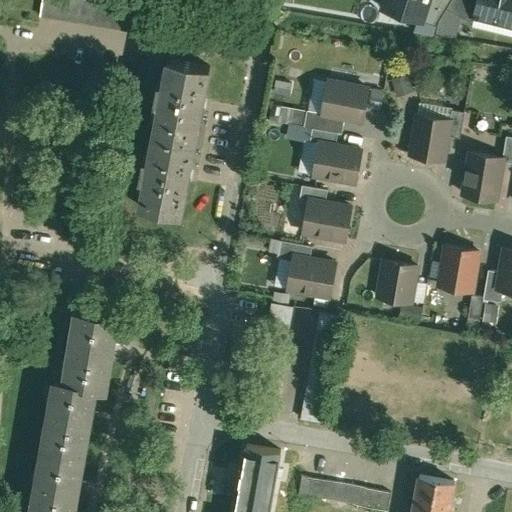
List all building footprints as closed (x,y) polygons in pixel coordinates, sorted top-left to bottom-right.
[(154,5),(121,0),(43,0),(42,12),(150,30),(154,5)] [(387,0),(422,11),(425,0),(387,0)] [(425,0),(422,11),(437,19),(448,6),(451,0),(425,0)] [(478,0),(451,0),(448,6),(465,16),(475,19),(477,13),(475,12),(478,0)] [(511,0),(478,0),(475,12),(477,13),(511,21),(511,0)] [(155,129),(197,137),(203,106),(205,106),(206,96),(205,95),(212,63),(170,54),(165,82),(161,81),(157,98),(161,99),(155,129)] [(370,84),(331,77),(324,110),(364,117),(370,84)] [(466,108),(454,106),(452,117),(453,117),(450,132),(462,134),(466,108)] [(324,115),(294,110),(292,121),(314,125),(323,126),(324,115)] [(452,117),(419,111),(412,150),(446,156),(450,132),(453,117),(452,117)] [(323,126),(314,125),(312,137),(322,139),(322,138),(338,141),(340,129),(323,126)] [(197,137),(155,129),(149,158),(145,157),(142,174),(146,174),(141,202),(183,210),(190,176),(191,176),(193,165),(192,165),(197,137)] [(338,141),(322,138),(322,139),(316,172),(357,179),(363,146),(338,141)] [(504,154),(472,148),(465,189),(498,195),(505,158),(505,154),(504,154)] [(329,186),(304,182),(302,195),(311,196),(312,195),(327,198),(329,186)] [(327,198),(312,195),(311,196),(306,229),(347,236),(353,203),(327,198)] [(481,248),(447,242),(440,282),(474,288),(481,248)] [(511,245),(506,245),(502,269),(499,284),(505,285),(511,286),(511,245)] [(337,259),(296,252),(290,285),(331,293),(337,259)] [(419,263),(386,257),(380,292),(413,298),(419,263)] [(502,269),(490,267),(485,294),(485,296),(503,299),(505,285),(499,284),(502,269)] [(161,282),(147,279),(143,303),(157,306),(161,282)] [(485,294),(474,292),(470,315),(481,317),(485,296),(485,294)] [(295,303),(274,299),(254,405),(275,409),(295,303)] [(119,314),(78,307),(72,344),(113,350),(119,314)] [(344,311),(322,307),(303,414),(324,418),(344,311)] [(113,350),(72,344),(66,379),(97,384),(107,386),(113,350)] [(66,379),(55,378),(49,413),(91,420),(97,384),(66,379)] [(91,420),(49,413),(43,449),(84,456),(91,420)] [(249,440),(236,511),(272,511),(284,446),(249,440)] [(84,456),(43,449),(36,485),(78,492),(84,456)] [(421,471),(413,511),(450,511),(457,477),(421,471)] [(393,488),(305,472),(301,494),(389,510),(393,488)] [(74,511),(78,492),(36,485),(31,511),(74,511)]
